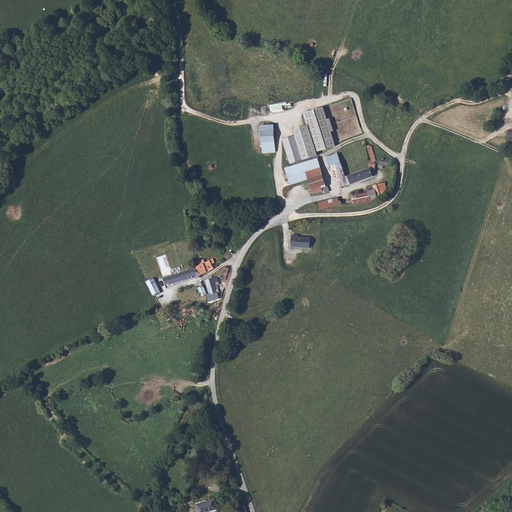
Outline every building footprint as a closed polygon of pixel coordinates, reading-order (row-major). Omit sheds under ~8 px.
[(295,135),(283,139),(290,164),(319,155),(318,151),(336,146),(332,131),(334,131),(331,118),(328,119),(324,107),(304,113),(308,125),(294,129),(295,135)] [(261,125),(263,153),(277,152),(275,124),(261,125)] [(328,157),(331,166),(331,167),(333,166),(333,164),(342,161),(341,158),(340,153),(332,156),(328,157)] [(291,185),(308,180),(323,176),(318,158),(285,168),(291,185)] [(333,166),(340,187),(340,188),(342,187),(342,186),(350,183),(351,184),(357,181),(366,178),(372,176),(372,177),(375,176),(375,175),(373,171),(376,170),(377,162),(377,161),(370,163),(371,166),(346,175),(342,161),(333,164),(333,166)] [(308,180),(311,190),(327,186),(323,176),(308,180)] [(354,202),(355,204),(373,199),(377,197),(380,194),(385,191),(382,183),(381,182),(374,184),(374,185),(376,188),(370,191),(370,192),(353,197),(354,202)] [(335,204),(334,200),(314,206),(316,212),(338,206),(337,203),(335,204)] [(292,235),(291,246),(310,248),(310,238),(298,237),(298,235),(292,235)] [(197,266),(200,275),(201,275),(203,274),(205,274),(207,273),(209,272),(211,271),(213,270),(214,269),(213,266),(212,265),(214,264),(215,263),(215,262),(215,260),(214,259),(206,262),(205,259),(199,261),(200,265),(197,266)] [(164,279),(166,285),(170,284),(170,285),(181,281),(189,279),(192,278),(200,275),(197,266),(191,268),(186,270),(182,271),(182,272),(164,279)] [(213,294),(221,293),(217,278),(209,280),(213,295),(213,294)] [(148,283),(155,297),(161,293),(157,285),(154,280),(148,283)] [(199,318),(208,316),(207,310),(205,310),(205,309),(205,308),(204,308),(203,307),(201,308),(201,309),(201,310),(201,311),(197,312),(199,318)] [(199,318),(200,325),(210,322),(208,316),(199,318)] [(196,504),(198,511),(208,511),(217,509),(214,499),(196,504)]
